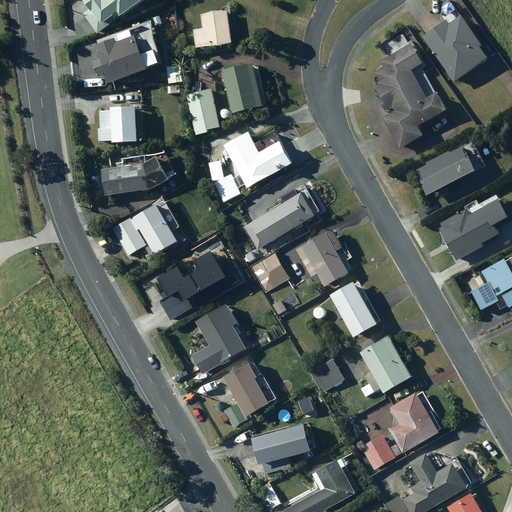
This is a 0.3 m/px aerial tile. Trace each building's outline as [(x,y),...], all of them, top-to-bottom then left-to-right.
[(86,0),(91,7),(83,12),(97,32),(122,14),(123,16),(146,0),(86,0)] [(205,30),(195,31),(197,48),(235,44),(231,12),(203,15),(205,30)] [(155,19),(158,26),(164,24),(161,16),(155,19)] [(425,38),(458,84),(492,59),(485,49),(487,47),(465,16),(452,25),(449,21),(425,38)] [(131,29),(118,33),(120,40),(117,41),(115,37),(97,44),(102,57),(103,58),(94,61),(94,62),(97,69),(99,75),(107,72),(110,79),(113,78),(115,77),(149,65),(158,62),(153,49),(142,53),(135,35),(133,36),(131,29)] [(377,73),(383,84),(377,87),(384,98),(381,100),(387,112),(395,107),(397,112),(385,119),(403,150),(427,137),(422,128),(451,112),(441,94),(431,100),(403,51),(383,62),(387,68),(377,73)] [(225,72),(235,114),(266,107),(255,65),(225,72)] [(172,81),(174,80),(180,80),(180,72),(180,70),(171,70),(172,81)] [(214,90),(189,96),(198,135),(210,133),(210,131),(223,128),(214,90)] [(140,109),(115,110),(115,111),(101,112),(102,143),(116,143),(117,145),(142,144),(140,109)] [(229,146),(250,189),(276,177),(255,134),(229,146)] [(424,179),(422,180),(430,197),(481,173),(473,156),(470,157),(467,150),(455,155),(454,153),(429,165),(430,167),(420,172),(424,179)] [(127,168),(105,171),(108,197),(156,191),(174,181),(161,159),(153,164),(152,157),(126,160),(127,168)] [(243,194),(234,175),(226,179),(223,161),(211,164),(215,182),(216,182),(226,202),(243,194)] [(305,194),(276,211),(289,234),(319,218),(305,194)] [(161,207),(137,220),(159,257),(182,243),(161,207)] [(276,211),(246,228),(259,251),(289,234),(276,211)] [(133,219),(115,230),(130,256),(149,246),(133,219)] [(336,231),(299,251),(314,278),(321,275),(328,288),(352,275),(340,253),(346,249),(336,231)] [(245,255),(250,263),(255,260),(251,252),(245,255)] [(277,253),(253,267),(267,292),(291,279),(277,253)] [(490,282),(473,291),(483,310),(500,301),(501,304),(508,300),(511,307),(511,306),(511,270),(511,271),(505,261),(485,272),(490,282)] [(251,285),(239,293),(243,299),(252,293),(250,289),(253,287),(251,285)] [(335,298),(358,339),(382,326),(359,285),(335,298)] [(275,306),(281,315),(288,311),(282,301),(275,306)] [(330,315),(324,304),(314,311),(320,321),(330,315)] [(212,347),(195,356),(205,376),(250,352),(237,328),(241,325),(230,306),(199,323),(212,347)] [(373,373),(367,377),(371,384),(363,389),(368,397),(383,389),(386,395),(415,378),(392,338),(363,354),(373,373)] [(314,374),(325,394),(347,381),(336,361),(314,374)] [(260,381),(262,380),(253,365),(228,379),(250,418),(274,405),(260,381)] [(420,394),(393,409),(402,424),(392,430),(405,455),(442,434),(420,394)] [(293,404),(298,417),(304,414),(299,402),(293,404)] [(227,412),(236,428),(249,420),(240,404),(227,412)] [(291,460),(316,454),(314,446),(319,445),(315,427),(310,429),(310,427),(257,441),(263,467),(265,467),(267,474),(293,468),(291,460)] [(397,458),(403,454),(398,445),(392,449),(385,436),(364,448),(376,471),(398,458),(397,458)] [(414,464),(425,483),(415,489),(427,511),(430,511),(472,490),(458,465),(441,475),(431,455),(414,464)] [(315,475),(324,493),(287,511),(328,511),(360,496),(358,493),(363,491),(357,479),(352,482),(346,470),(348,469),(344,460),(315,475)] [(295,474),(289,478),(295,487),(301,483),(295,474)] [(271,483),(263,488),(275,509),(283,504),(271,483)] [(413,511),(405,495),(388,505),(391,511),(413,511)] [(451,509),(452,511),(483,511),(475,496),(451,509)]
